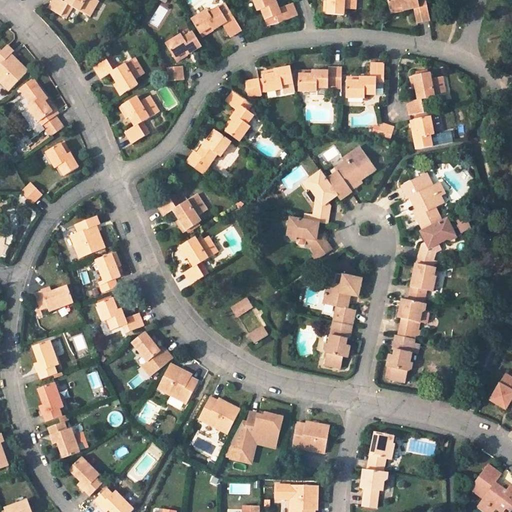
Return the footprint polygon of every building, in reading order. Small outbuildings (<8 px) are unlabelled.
[(91,17),(100,0),(99,0),(67,0),(65,3),(59,0),(55,0),(49,10),(67,20),(72,12),(67,9),(69,5),(74,8),(91,17)] [(282,23),(296,17),(292,6),(291,4),(277,10),(275,4),(271,6),(269,0),(251,0),(256,12),(260,11),(264,21),(275,17),(279,15),(282,23)] [(353,11),(354,0),(325,0),(325,2),(324,16),(341,16),(341,11),(353,11)] [(418,3),(417,0),(387,0),(389,10),(406,6),(407,10),(413,9),(416,23),(418,23),(429,21),(426,5),(419,7),(418,3)] [(224,6),(207,15),(205,11),(190,21),(198,34),(213,26),(215,29),(221,26),(228,38),(234,35),(240,31),(224,6)] [(201,38),(215,29),(213,26),(198,34),(201,38)] [(180,37),(164,47),(172,60),(187,52),(189,55),(200,48),(191,34),(182,40),(180,37)] [(12,52),(6,46),(0,52),(0,81),(9,90),(28,71),(15,58),(12,61),(7,56),(12,52)] [(16,56),(12,52),(7,56),(12,61),(15,58),(16,56)] [(174,63),(189,55),(187,52),(172,60),(174,63)] [(143,75),(134,59),(117,69),(113,72),(110,68),(115,65),(110,58),(93,69),(99,80),(109,74),(115,83),(122,94),(136,86),(133,81),(143,75)] [(384,77),(384,61),(371,61),(370,76),(364,76),(364,80),(347,80),(346,96),(364,96),(364,93),(375,93),(376,81),(376,77),(384,77)] [(341,66),(328,66),(328,70),(316,70),(315,74),(299,74),(298,89),(317,89),(317,85),(328,86),(328,81),(334,81),(334,86),(341,86),(341,66)] [(181,67),(165,68),(167,82),(182,81),(181,67)] [(289,67),(277,70),(278,74),(261,77),(264,93),(282,90),(283,94),(294,92),(289,67)] [(444,94),(441,76),(429,78),(428,72),(412,75),(414,88),(416,99),(405,102),(406,107),(408,115),(427,111),(426,102),(421,104),(420,98),(425,98),(444,94)] [(247,98),(260,96),(258,81),(245,84),(247,98)] [(113,85),(120,96),(122,94),(115,83),(113,85)] [(46,96),(40,86),(26,96),(33,105),(30,107),(41,122),(53,112),(43,98),(46,96)] [(239,143),(250,129),(246,126),(253,117),(245,111),(240,107),(245,101),(233,92),(225,103),(237,112),(233,116),(237,119),(225,133),(239,143)] [(57,110),(46,96),(43,98),(53,112),(57,110)] [(157,113),(148,97),(136,103),(134,98),(120,106),(127,117),(133,128),(123,133),(130,145),(148,135),(144,127),(139,130),(136,125),(141,123),(157,113)] [(249,104),(245,101),(240,107),(245,111),(249,104)] [(120,106),(117,108),(124,120),(127,117),(120,106)] [(64,127),(56,116),(43,125),(51,136),(64,127)] [(233,116),(222,131),(225,133),(237,119),(233,116)] [(430,147),(429,135),(432,135),(429,116),(413,119),(416,137),(412,137),(415,150),(430,147)] [(388,142),(392,127),(380,123),(375,139),(379,139),(388,142)] [(213,132),(203,145),(207,148),(216,134),(213,132)] [(209,165),(216,156),(219,159),(230,144),(216,134),(207,148),(203,145),(196,155),(193,153),(186,163),(202,175),(206,169),(202,166),(205,162),(209,165)] [(70,141),(67,142),(73,159),(77,157),(70,141)] [(67,142),(52,148),(60,166),(63,164),(67,175),(82,168),(77,157),(73,159),(67,142)] [(357,158),(353,152),(343,160),(345,163),(348,161),(350,164),(357,158)] [(362,181),(369,176),(357,158),(350,164),(348,161),(345,163),(336,169),(338,172),(327,181),(338,197),(341,201),(353,192),(352,191),(350,189),(362,181)] [(321,173),(304,184),(307,190),(312,190),(317,198),(314,216),(310,215),(308,222),(320,224),(328,225),(331,208),(329,204),(338,197),(327,181),(321,173)] [(434,186),(427,174),(401,186),(408,199),(410,198),(415,208),(413,209),(423,231),(442,221),(436,209),(445,205),(441,197),(435,185),(434,186)] [(363,184),(362,181),(350,189),(352,191),(363,184)] [(31,183),(22,192),(32,203),(42,194),(31,183)] [(441,197),(446,195),(440,183),(435,185),(441,197)] [(206,212),(196,196),(179,207),(172,196),(156,206),(163,217),(172,212),(177,219),(186,232),(200,224),(196,218),(206,212)] [(464,216),(460,207),(453,213),(456,220),(464,216)] [(442,221),(423,231),(421,232),(426,243),(430,250),(439,244),(447,240),(451,242),(462,236),(463,231),(470,228),(464,216),(456,220),(459,225),(452,228),(447,219),(442,221)] [(100,226),(97,218),(76,226),(79,233),(71,236),(80,259),(106,249),(99,232),(96,234),(94,229),(100,226)] [(177,219),(174,221),(183,235),(186,232),(177,219)] [(292,219),(289,235),(292,240),(297,240),(297,238),(306,239),(317,254),(314,257),(317,261),(332,250),(323,237),(318,236),(320,224),(308,222),(292,219)] [(102,231),(100,226),(94,229),(96,234),(99,232),(102,231)] [(217,253),(207,238),(198,244),(194,239),(181,247),(189,260),(193,268),(184,274),(191,285),(207,275),(201,264),(217,253)] [(422,246),(421,249),(429,252),(430,250),(426,243),(422,246)] [(436,254),(439,244),(430,250),(429,252),(436,254)] [(181,247),(177,250),(186,262),(189,260),(181,247)] [(436,268),(440,255),(436,254),(429,252),(421,249),(416,264),(436,268)] [(117,269),(121,268),(116,254),(112,256),(117,269)] [(117,269),(112,256),(97,261),(106,284),(101,286),(104,293),(118,288),(115,281),(121,278),(117,269)] [(425,304),(428,291),(433,292),(437,277),(434,276),(436,268),(416,264),(408,301),(425,304)] [(363,280),(332,274),(331,284),(328,283),(324,305),(337,308),(334,321),(352,325),(356,312),(348,310),(351,296),(359,298),(363,280)] [(74,303),(68,287),(44,296),(43,292),(35,294),(40,307),(41,311),(48,308),(50,312),(74,303)] [(117,298),(114,299),(120,315),(123,314),(117,298)] [(253,308),(247,298),(231,308),(238,319),(253,308)] [(144,327),(139,315),(126,320),(123,314),(120,315),(114,299),(98,305),(105,322),(108,321),(112,331),(127,325),(130,333),(144,327)] [(402,300),(398,319),(401,319),(397,336),(412,340),(416,323),(420,323),(422,313),(425,311),(427,305),(425,304),(408,301),(402,300)] [(327,353),(325,365),(341,369),(343,358),(348,359),(350,347),(346,346),(347,340),(349,341),(352,325),(334,321),(329,345),(326,345),(325,349),(327,353)] [(255,343),(268,335),(263,327),(250,335),(255,343)] [(150,340),(145,333),(132,343),(148,363),(152,360),(160,370),(172,361),(164,350),(160,353),(150,340)] [(396,336),(393,351),(395,351),(394,356),(390,355),(387,368),(392,369),(390,380),(406,383),(408,373),(412,370),(413,364),(410,363),(416,340),(412,340),(397,336),(396,336)] [(154,337),(150,340),(160,353),(164,350),(154,337)] [(59,366),(50,341),(34,347),(40,365),(42,372),(39,373),(42,380),(54,376),(58,375),(55,367),(59,366)] [(187,374),(170,365),(158,389),(187,404),(198,384),(190,380),(185,377),(187,374)] [(511,379),(505,375),(490,401),(506,410),(510,403),(511,404),(511,379)] [(64,408),(55,384),(39,389),(45,408),(47,413),(44,414),(47,422),(59,418),(63,417),(60,409),(64,408)] [(170,397),(167,403),(184,411),(187,405),(170,397)] [(228,434),(241,411),(225,402),(223,405),(217,403),(210,399),(199,419),(228,434)] [(243,422),(224,456),(247,462),(253,439),(276,445),(283,419),(265,414),(265,417),(259,416),(259,415),(250,413),(248,423),(243,422)] [(64,459),(80,453),(71,428),(67,430),(64,422),(61,424),(49,428),(52,436),(55,435),(57,441),(64,459)] [(325,454),(330,427),(313,424),(312,428),(306,427),(297,425),(293,448),(325,454)] [(0,443),(5,442),(1,433),(0,433),(0,468),(9,465),(3,448),(0,448),(0,443)] [(395,437),(375,433),(367,470),(384,472),(387,459),(391,460),(395,445),(393,445),(395,437)] [(276,445),(253,439),(247,462),(250,463),(255,444),(275,449),(276,445)] [(100,476),(81,458),(69,469),(83,483),(88,488),(85,490),(91,496),(100,487),(103,484),(97,479),(100,476)] [(501,475),(488,466),(470,489),(483,499),(482,501),(495,511),(497,509),(501,511),(504,511),(507,508),(511,511),(511,487),(510,487),(506,492),(495,483),(501,475)] [(364,469),(361,489),(364,489),(362,507),(377,509),(379,492),(382,492),(384,482),(387,480),(388,472),(384,472),(367,470),(364,469)] [(318,487),(291,486),(289,511),(313,511),(314,510),(314,504),(318,504),(318,487)] [(111,511),(131,511),(134,510),(115,492),(112,495),(107,489),(104,492),(95,501),(101,507),(104,504),(107,508),(111,511)] [(32,511),(28,500),(5,508),(6,511),(32,511)] [(482,501),(478,507),(485,511),(494,511),(495,511),(482,501)]
